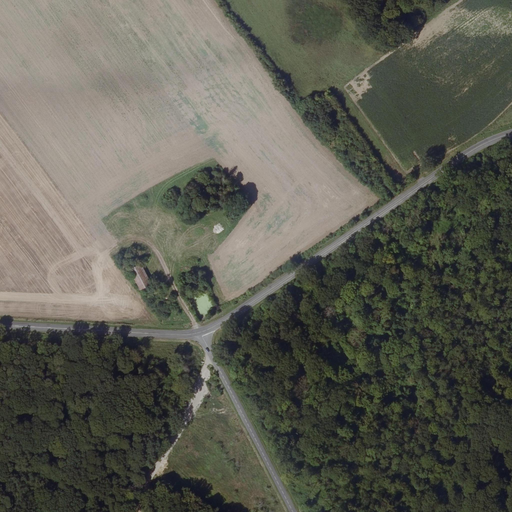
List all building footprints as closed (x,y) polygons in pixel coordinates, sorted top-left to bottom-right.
[(335,144),(331,148),(338,157),(342,154),(335,144)] [(338,157),(331,148),(329,149),(335,159),(338,157)] [(204,189),(200,182),(180,196),(183,202),(188,199),(188,200),(204,189)] [(218,225),(213,214),(204,220),(205,224),(200,227),(202,233),(218,225)] [(127,256),(133,252),(119,227),(113,230),(127,256)] [(190,239),(187,231),(164,243),(165,247),(154,253),(172,286),(183,280),(168,250),(190,239)] [(143,290),(152,285),(139,260),(129,265),(143,290)] [(212,269),(208,260),(201,264),(205,272),(212,269)] [(152,285),(143,290),(147,298),(156,292),(152,285)] [(132,473),(143,480),(146,475),(134,468),(132,473)]
